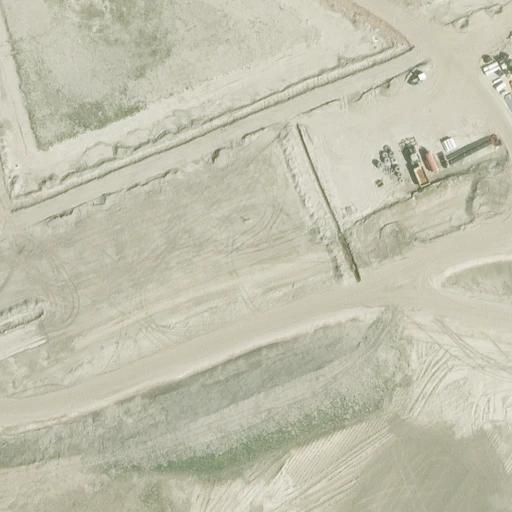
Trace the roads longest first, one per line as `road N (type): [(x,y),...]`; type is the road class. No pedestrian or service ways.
road 1 (residential): [(0,178),(14,184),(268,80)]
road 2 (track): [(323,220),(444,307),(511,325)]
road 3 (residential): [(268,80),(323,220)]
road 4 (residential): [(356,44),(471,0)]
